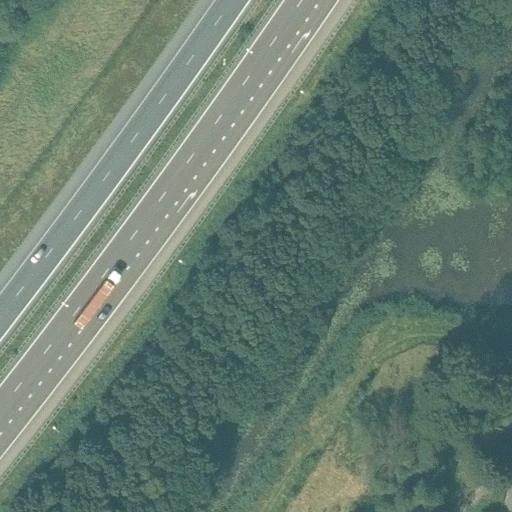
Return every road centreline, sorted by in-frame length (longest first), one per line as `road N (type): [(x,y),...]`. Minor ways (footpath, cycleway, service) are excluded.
road 1 (motorway): [(0,410),(300,0)]
road 2 (motorway): [(224,0),(0,304)]
